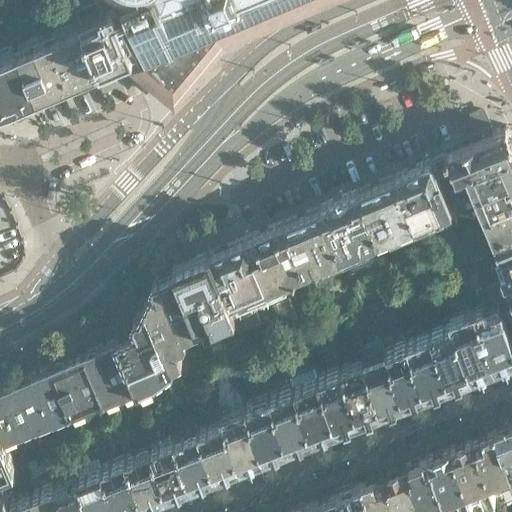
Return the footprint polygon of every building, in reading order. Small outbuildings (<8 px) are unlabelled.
[(109,0),(110,1),(128,6),(132,16),(123,19),(132,39),(133,39),(135,38),(136,38),(137,38),(138,38),(139,38),(140,38),(142,39),(143,40),(144,41),(144,42),(145,42),(145,44),(146,44),(146,45),(146,47),(146,48),(146,50),(145,52),(144,53),(144,54),(143,54),(143,55),(142,55),(141,56),(140,56),(139,56),(139,57),(140,60),(134,63),(116,71),(146,97),(166,114),(198,75),(227,39),(319,0),(109,0)] [(133,39),(132,39),(123,19),(121,20),(115,6),(99,13),(101,17),(100,18),(100,19),(82,26),(102,72),(139,57),(139,56),(140,56),(141,56),(142,55),(143,55),(143,54),(144,54),(144,53),(145,52),(146,50),(146,48),(146,47),(146,45),(146,44),(145,44),(145,42),(144,42),(144,41),(143,40),(142,39),(140,38),(139,38),(138,38),(137,38),(136,38),(135,38),(133,39)] [(102,72),(82,26),(49,40),(69,86),(102,72)] [(69,86),(49,40),(17,54),(36,100),(69,86)] [(36,100),(17,54),(0,61),(0,114),(6,112),(11,110),(21,106),(36,100)] [(491,121),(484,106),(469,112),(476,127),(491,121)] [(511,138),(510,135),(506,124),(454,145),(455,145),(431,156),(451,204),(452,207),(473,213),(481,209),(511,196),(511,138)] [(451,204),(431,156),(394,171),(418,231),(435,224),(432,218),(443,213),(441,208),(451,204)] [(418,231),(394,171),(357,187),(377,235),(386,231),(389,236),(400,232),(402,238),(418,231)] [(377,235),(357,187),(320,202),(344,262),(360,255),(358,249),(369,244),(367,239),(377,235)] [(489,229),(511,220),(511,196),(481,209),(489,229)] [(344,262),(320,202),(283,218),(302,266),(312,262),(314,267),(325,263),(328,269),(344,262)] [(302,266),(283,218),(246,234),(270,293),(286,286),(284,280),(295,275),(293,270),(302,266)] [(495,254),(511,246),(511,220),(489,229),(494,241),(480,246),(484,258),(495,254)] [(270,293),(246,234),(209,249),(228,297),(239,327),(258,320),(250,301),(270,293)] [(480,246),(475,235),(463,239),(468,251),(480,246)] [(503,278),(505,278),(511,274),(511,246),(495,254),(501,269),(500,269),(503,278)] [(228,297),(209,249),(172,265),(173,269),(196,324),(203,341),(239,327),(228,297)] [(196,324),(173,269),(159,275),(158,274),(154,276),(152,279),(153,283),(154,284),(153,285),(150,291),(149,294),(149,293),(145,301),(169,364),(173,362),(181,359),(175,341),(182,338),(180,330),(196,324)] [(511,355),(511,344),(506,329),(494,300),(480,305),(479,304),(471,307),(493,363),(511,355)] [(169,364),(145,301),(144,303),(141,309),(140,311),(139,311),(137,312),(136,311),(133,317),(134,318),(134,320),(135,321),(138,326),(116,335),(117,336),(137,386),(165,375),(170,387),(181,383),(173,362),(169,364)] [(493,363),(471,307),(463,310),(464,312),(449,318),(451,323),(471,372),(493,363)] [(471,372),(451,323),(429,331),(448,380),(471,372)] [(448,380),(429,331),(407,340),(426,389),(448,380)] [(137,386),(117,336),(86,349),(104,398),(120,392),(122,397),(139,391),(137,386)] [(426,389),(407,340),(384,349),(404,398),(426,389)] [(104,398),(86,349),(86,348),(52,363),(71,411),(88,404),(90,409),(107,403),(104,398)] [(404,398),(384,349),(362,357),(381,406),(404,398)] [(381,406),(362,357),(339,366),(359,415),(381,406)] [(71,411),(52,363),(18,377),(37,424),(54,417),(56,422),(73,416),(71,411)] [(359,415),(339,366),(317,375),(336,424),(359,415)] [(336,424),(317,375),(292,384),(311,433),(336,424)] [(37,424),(18,377),(0,384),(0,429),(3,437),(19,430),(21,435),(39,429),(37,424)] [(311,433),(292,384),(268,394),(287,443),(311,433)] [(287,443),(268,394),(243,403),(262,452),(287,443)] [(262,452),(243,403),(220,412),(223,418),(239,461),(262,452)] [(239,461),(223,418),(199,428),(215,471),(239,461)] [(511,419),(494,427),(511,475),(511,419)] [(511,489),(511,475),(494,427),(472,436),(490,485),(502,480),(506,491),(511,489)] [(215,471),(199,428),(174,437),(190,480),(215,471)] [(3,437),(0,429),(0,468),(13,463),(3,437)] [(490,485),(472,436),(449,444),(467,493),(479,489),(483,500),(494,496),(490,485)] [(190,480),(174,437),(149,447),(165,490),(190,480)] [(467,493),(449,444),(427,453),(445,502),(457,498),(461,509),(471,505),(467,493)] [(165,490),(149,447),(125,456),(141,499),(165,490)] [(448,511),(445,502),(427,453),(404,462),(422,511),(434,506),(436,511),(448,511)] [(141,499),(125,456),(101,465),(117,509),(141,499)] [(422,511),(404,462),(382,470),(398,511),(422,511)] [(108,511),(117,509),(101,465),(77,474),(92,511),(108,511)] [(398,511),(382,470),(360,479),(373,511),(398,511)] [(92,511),(77,474),(53,483),(64,511),(92,511)] [(373,511),(360,479),(337,488),(345,511),(373,511)] [(12,511),(9,504),(10,499),(5,486),(2,486),(0,480),(0,511),(12,511)] [(64,511),(53,483),(30,492),(37,511),(64,511)] [(345,511),(337,488),(313,497),(318,511),(345,511)] [(37,511),(30,492),(10,499),(9,504),(12,511),(37,511)] [(318,511),(313,497),(289,506),(291,511),(318,511)]
